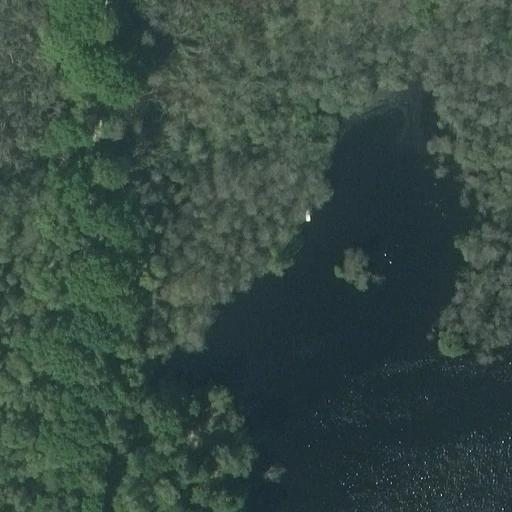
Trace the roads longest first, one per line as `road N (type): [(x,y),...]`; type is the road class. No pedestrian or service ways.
road 1 (track): [(81,375),(102,0)]
road 2 (track): [(74,511),(81,375)]
